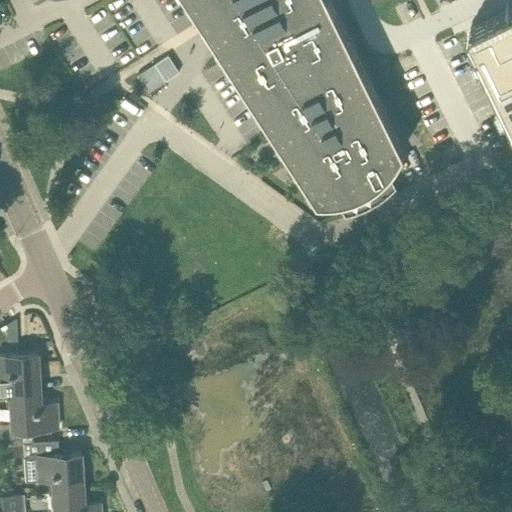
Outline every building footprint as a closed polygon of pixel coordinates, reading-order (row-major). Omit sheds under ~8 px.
[(192,0),(207,22),(318,195),(319,195),(330,195),(339,194),(341,194),(347,204),(362,200),(375,194),(387,185),(398,175),(390,168),(394,163),(398,158),(398,157),(402,152),(405,146),(333,0),(192,0)] [(470,28),(470,29),(471,31),(511,115),(511,28),(509,30),(501,15),(500,14),(499,14),(497,13),(495,14),(472,25),(471,27),(470,28)] [(167,79),(157,61),(138,72),(148,90),(167,79)] [(229,189),(143,194),(145,228),(145,229),(146,230),(146,231),(147,231),(148,231),(147,231),(151,232),(152,242),(146,242),(149,300),(160,299),(161,307),(179,306),(178,298),(207,296),(207,304),(226,303),(225,295),(236,295),(233,255),(229,255),(228,251),(229,251),(230,251),(231,251),(231,250),(232,250),(232,249),(233,248),(233,246),(229,189)] [(0,390),(12,390),(39,389),(38,376),(40,375),(39,350),(0,352),(0,390)] [(39,389),(12,390),(14,422),(1,422),(2,444),(25,442),(26,441),(25,428),(59,426),(57,401),(39,402),(39,389)] [(54,477),(55,491),(83,489),(82,476),(84,476),(82,451),(58,452),(57,440),(59,439),(59,438),(26,441),(25,442),(26,454),(24,455),(26,479),(54,477)] [(83,489),(55,491),(56,511),(102,511),(102,501),(84,502),(83,489)] [(0,511),(25,511),(26,493),(0,493),(0,511)]
